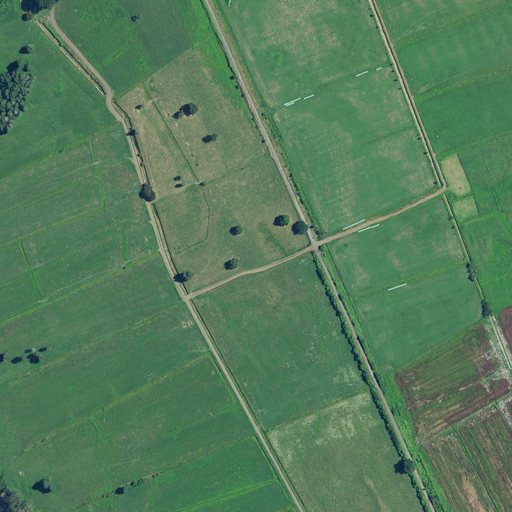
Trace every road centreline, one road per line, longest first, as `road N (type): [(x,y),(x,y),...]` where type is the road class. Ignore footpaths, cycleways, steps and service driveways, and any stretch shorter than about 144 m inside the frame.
road 1 (track): [(302,511),(185,298),(127,126),(110,108),(110,89),(54,22),(60,0)]
road 2 (track): [(185,298),(443,190),(443,177)]
